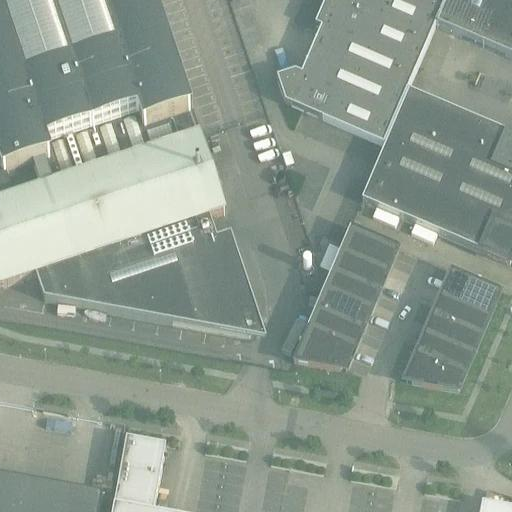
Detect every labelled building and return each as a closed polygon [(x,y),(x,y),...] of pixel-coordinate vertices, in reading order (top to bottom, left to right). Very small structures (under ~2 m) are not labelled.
[(172,326),(248,340),(259,327),(251,302),(252,301),(238,259),(231,238),(217,243),(210,221),(224,216),(199,141),(198,138),(200,138),(192,116),(191,117),(152,0),(0,0),(0,291),(36,279),(44,304),(172,327),(172,326)] [(408,95),(436,29),(448,0),(327,0),(315,29),(321,32),(301,78),(295,75),(277,81),(285,107),(385,150),(408,95)] [(448,0),(436,29),(483,49),(504,0),(448,0)] [(511,0),(504,0),(483,49),(511,61),(511,0)] [(385,150),(511,204),(511,139),(408,95),(385,150)] [(511,204),(385,150),(361,205),(509,269),(511,261),(511,204)] [(293,366),(340,374),(343,367),(347,369),(346,370),(348,371),(399,252),(350,231),(293,366)] [(413,371),(418,372),(411,388),(458,396),(500,298),(500,296),(452,275),(412,370),(413,371)] [(153,450),(153,447),(126,443),(113,511),(506,511),(494,510),(493,511),(491,511),(483,510),(482,511),(153,511),(163,462),(161,462),(163,452),(153,450)] [(0,492),(0,511),(101,511),(103,501),(98,500),(96,510),(0,492)]
